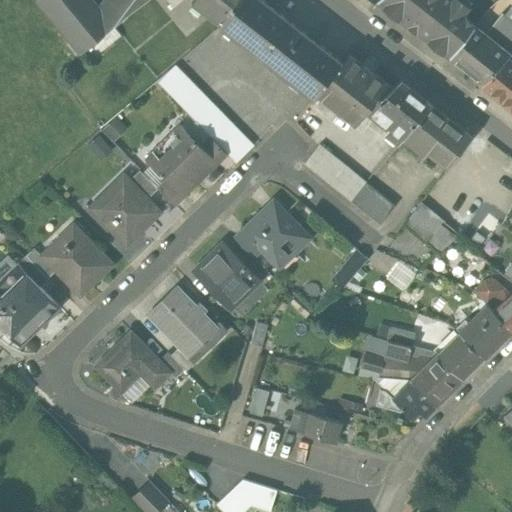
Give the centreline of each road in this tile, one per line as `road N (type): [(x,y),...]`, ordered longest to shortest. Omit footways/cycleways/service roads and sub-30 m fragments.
road 1 (residential): [(390,506),(83,411),(59,387),(56,372),(82,334),(271,158)]
road 2 (residential): [(511,139),(329,0)]
road 3 (residential): [(390,506),(408,462),(436,426),(511,358)]
road 4 (residential): [(271,158),(379,241)]
